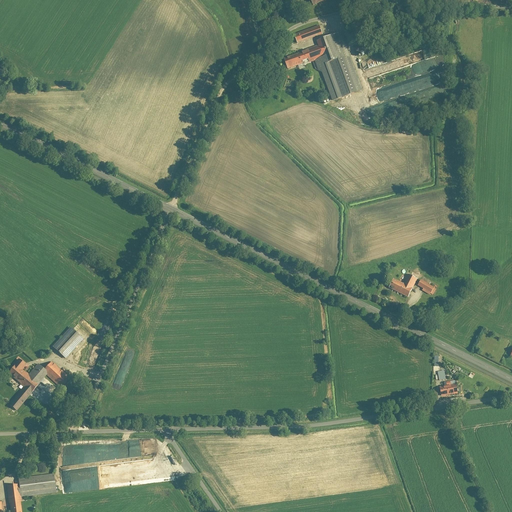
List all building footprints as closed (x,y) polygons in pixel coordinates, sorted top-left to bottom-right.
[(267,20),(261,27),(269,34),(275,27),(267,20)] [(294,37),(296,45),(323,36),(321,28),(294,37)] [(284,59),(289,71),(317,62),(330,101),(361,91),(342,34),(318,42),(320,47),(284,59)] [(355,49),(357,56),(369,53),(368,46),(355,49)] [(396,279),(391,289),(409,299),(418,281),(409,276),(404,284),(396,279)] [(424,279),(419,287),(431,295),(436,287),(424,279)] [(71,329),(54,347),(67,360),(84,341),(71,329)] [(17,411),(32,394),(33,395),(40,385),(39,384),(48,373),(38,365),(30,376),(25,372),(29,368),(20,361),(15,367),(9,375),(25,388),(10,406),(17,411)] [(75,378),(56,362),(47,372),(66,388),(75,378)] [(445,370),(438,371),(439,382),(446,381),(445,370)] [(72,383),(65,390),(76,401),(83,394),(72,383)] [(441,387),(442,397),(459,395),(457,384),(441,387)] [(47,409),(43,414),(54,422),(58,417),(47,409)] [(21,511),(20,498),(22,498),(22,499),(58,495),(56,476),(20,481),(20,486),(16,487),(7,488),(9,511),(21,511)]
